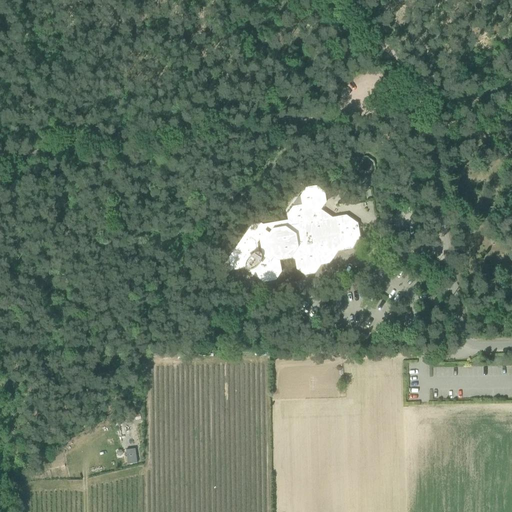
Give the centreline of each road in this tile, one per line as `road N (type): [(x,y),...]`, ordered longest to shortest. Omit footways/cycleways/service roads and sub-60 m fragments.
road 1 (track): [(0,153),(422,107)]
road 2 (unclassified): [(511,346),(471,347),(463,336),(422,107)]
road 3 (track): [(344,0),(408,71),(422,107)]
